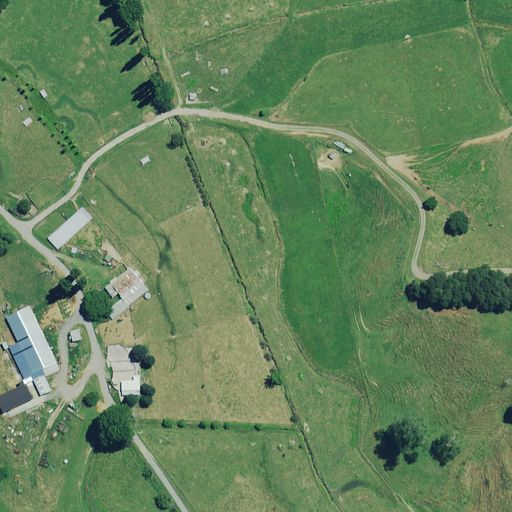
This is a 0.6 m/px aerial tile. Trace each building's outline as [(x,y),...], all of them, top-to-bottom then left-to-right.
[(29,118),(22,123),(25,127),(32,122),(29,118)] [(332,150),(327,156),(331,160),(337,154),(332,150)] [(149,160),(147,157),(140,161),(143,165),(149,160)] [(92,219),(82,208),(48,239),(57,250),(92,219)] [(105,312),(112,321),(129,308),(128,307),(148,291),(144,286),(146,283),(142,278),(139,280),(137,277),(140,275),(136,270),(133,272),(129,267),(126,269),(128,270),(116,279),(115,278),(109,283),(110,284),(104,288),(112,298),(118,293),(123,299),(105,312)] [(33,316),(29,307),(6,318),(33,374),(42,369),(46,377),(59,370),(41,331),(47,328),(47,330),(51,328),(50,326),(51,326),(75,315),(67,300),(44,311),(33,316)] [(81,340),(79,330),(70,332),(73,342),(81,340)] [(51,392),(43,376),(33,380),(41,397),(51,392)] [(140,376),(133,376),(134,381),(122,381),(122,396),(140,395),(140,391),(140,376)] [(54,398),(52,394),(41,400),(44,405),(54,398)]
